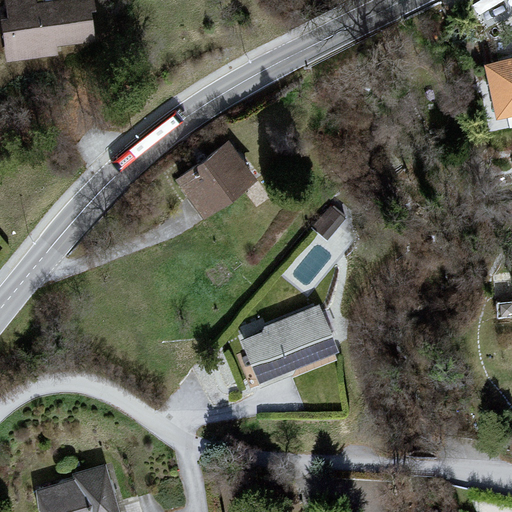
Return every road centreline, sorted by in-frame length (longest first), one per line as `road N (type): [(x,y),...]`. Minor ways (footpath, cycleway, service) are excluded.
road 1 (residential): [(0,409),(25,392),(69,384),(117,400),(194,452),(511,478)]
road 2 (secondary): [(0,309),(104,187),(171,127),(401,0)]
